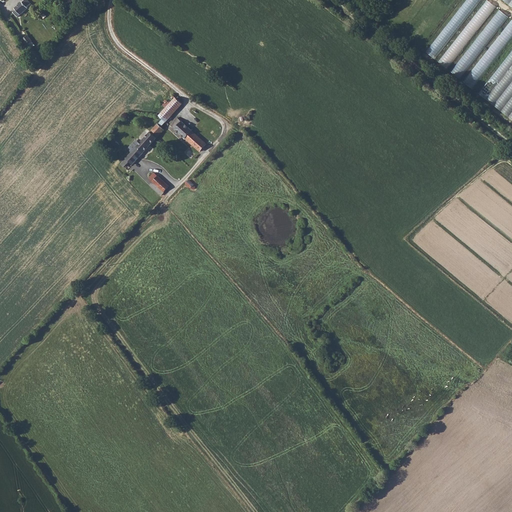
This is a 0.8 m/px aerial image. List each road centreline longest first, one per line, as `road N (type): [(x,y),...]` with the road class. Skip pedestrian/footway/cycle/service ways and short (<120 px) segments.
road 1 (track): [(511,147),(330,0)]
road 2 (track): [(174,186),(74,300)]
